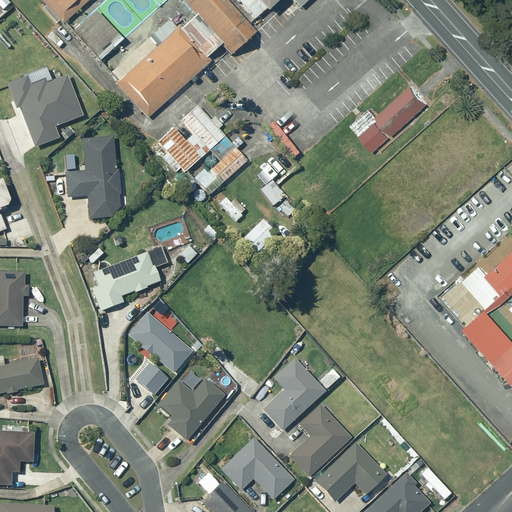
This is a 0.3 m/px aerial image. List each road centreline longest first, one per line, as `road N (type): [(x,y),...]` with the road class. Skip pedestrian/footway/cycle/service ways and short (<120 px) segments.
road 1 (residential): [(145,511),(135,466),(94,415),(75,412),(58,420),(62,446),(117,511)]
road 2 (tertiary): [(511,93),(427,0)]
